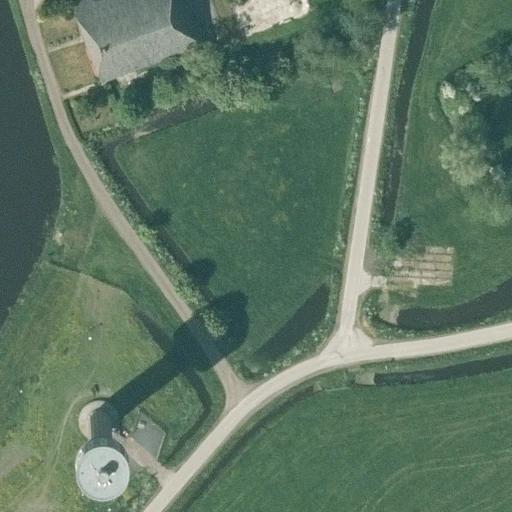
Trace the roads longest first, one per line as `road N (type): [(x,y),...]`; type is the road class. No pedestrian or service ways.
road 1 (tertiary): [(339,357),(393,0)]
road 2 (tertiary): [(151,511),(247,403),(339,357)]
road 3 (unclassified): [(511,330),(339,357)]
